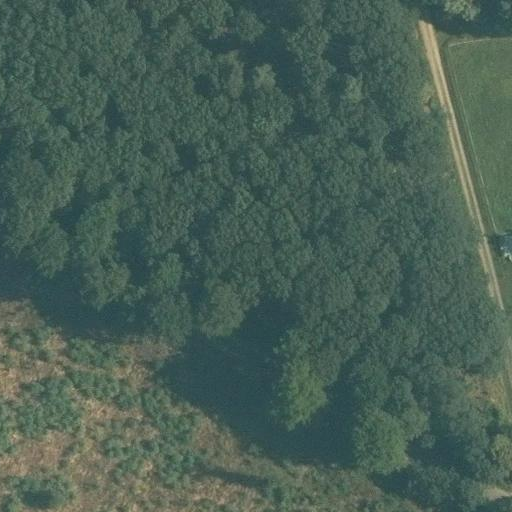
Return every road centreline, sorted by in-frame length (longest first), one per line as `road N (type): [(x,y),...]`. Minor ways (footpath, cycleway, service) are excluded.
road 1 (track): [(0,222),(487,497),(511,503)]
road 2 (track): [(511,382),(416,0)]
